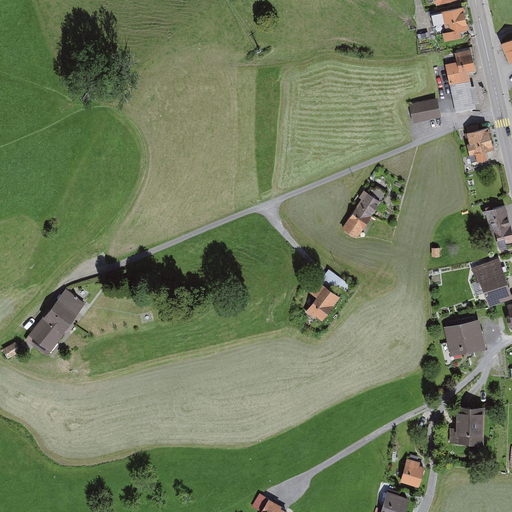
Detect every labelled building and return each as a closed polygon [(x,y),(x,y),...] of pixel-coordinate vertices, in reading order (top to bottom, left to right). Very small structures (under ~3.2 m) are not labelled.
[(469,5),(444,10),(451,42),(468,38),(466,31),(474,30),(469,5)] [(460,61),(445,64),(456,114),(479,109),(472,72),(479,70),(474,47),(458,51),(460,61)] [(439,98),(409,103),(412,123),(443,118),(439,98)] [(494,127),(471,133),(474,145),(470,146),(473,156),(478,155),(481,163),(491,160),(489,152),(499,150),(494,127)] [(384,203),(366,191),(356,207),(359,209),(346,229),(361,238),(384,203)] [(511,216),(509,206),(486,212),(496,251),(511,246),(511,216)] [(442,249),(433,249),(432,258),(441,259),(442,249)] [(502,258),(476,267),(490,307),(511,298),(511,285),(506,269),(502,258)] [(343,279),(332,269),(312,293),(319,299),(308,313),(326,328),(340,311),(335,307),(343,297),(334,289),(343,279)] [(88,305),(71,292),(36,337),(52,350),(88,305)] [(483,321),(446,328),(452,358),(489,351),(483,321)] [(2,348),(7,358),(21,352),(16,341),(2,348)] [(488,407),(459,405),(456,443),(486,445),(488,407)] [(430,464),(410,458),(403,481),(422,487),(430,464)] [(412,511),(416,500),(391,491),(383,511),(412,511)] [(263,511),(287,511),(281,508),(282,505),(260,492),(252,506),(263,511)]
